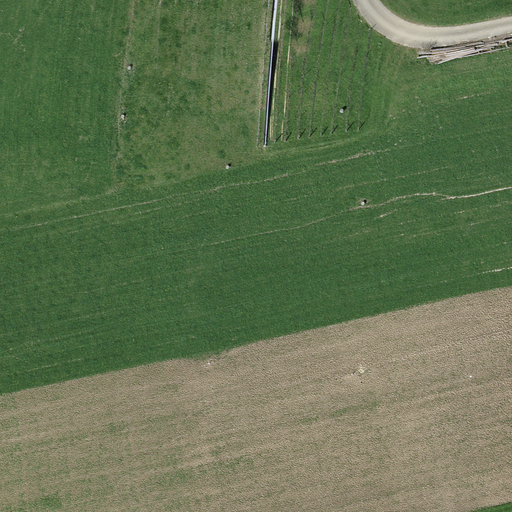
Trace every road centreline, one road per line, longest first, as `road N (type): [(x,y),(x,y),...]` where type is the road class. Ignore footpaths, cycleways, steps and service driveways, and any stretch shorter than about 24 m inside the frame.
road 1 (trunk): [(285,511),(287,260),(304,0)]
road 2 (track): [(363,0),(368,15),(405,44),(448,46),(511,32)]
